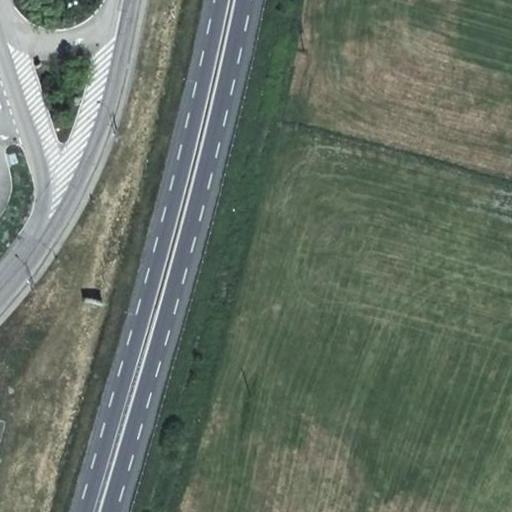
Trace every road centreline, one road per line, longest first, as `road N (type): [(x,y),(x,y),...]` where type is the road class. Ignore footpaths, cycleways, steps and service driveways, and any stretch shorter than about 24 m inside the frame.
road 1 (trunk): [(116,511),(234,95),(251,0)]
road 2 (trunk): [(215,0),(201,92),(87,511)]
